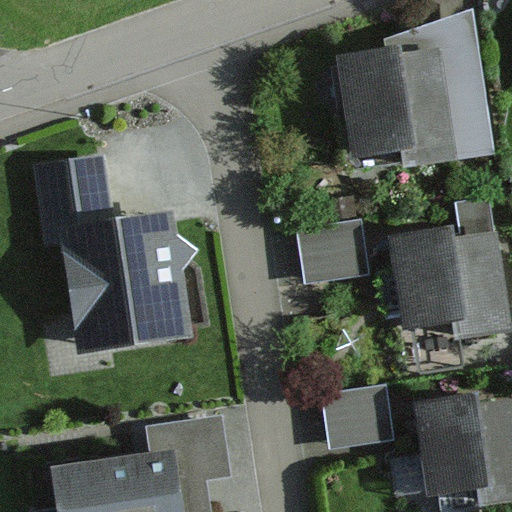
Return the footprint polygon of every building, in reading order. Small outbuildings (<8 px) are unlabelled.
[(495,161),(471,14),(396,42),(398,56),(340,66),(358,172),(405,164),(407,176),(495,161)] [(104,158),(32,171),(45,248),(62,245),(81,362),(191,344),(180,278),(193,256),(173,243),(169,218),(130,224),(116,226),(104,158)] [(488,202),(457,206),(463,246),(494,242),(488,202)] [(359,226),(299,237),(309,288),(369,276),(359,226)] [(453,236),(392,244),(405,338),(454,331),(456,349),(511,342),(498,241),(494,242),(463,246),(461,246),(455,247),(453,236)] [(386,391),(324,400),(331,452),(394,444),(386,391)] [(478,402),(416,410),(430,508),(481,501),(482,511),(498,511),(511,510),(511,409),(486,413),(480,414),(478,402)] [(151,467),(57,480),(61,511),(211,511),(208,486),(230,483),(221,423),(147,434),(151,467)]
